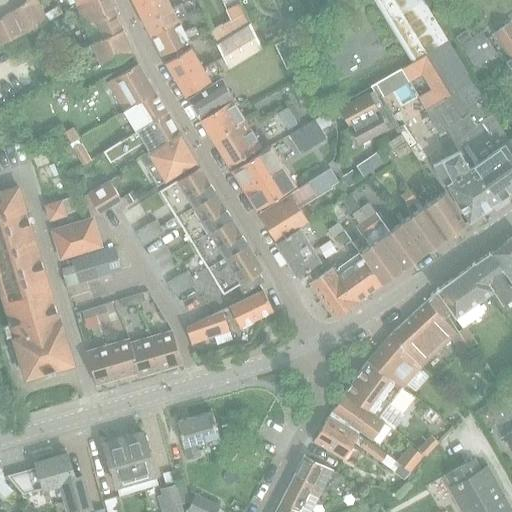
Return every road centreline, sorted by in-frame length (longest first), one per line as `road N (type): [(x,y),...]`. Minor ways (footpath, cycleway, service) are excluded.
road 1 (residential): [(308,345),(287,292),(121,0)]
road 2 (secondary): [(308,345),(0,439)]
road 3 (secondary): [(511,214),(379,308),(308,345)]
road 4 (residential): [(259,511),(316,404),(308,345)]
